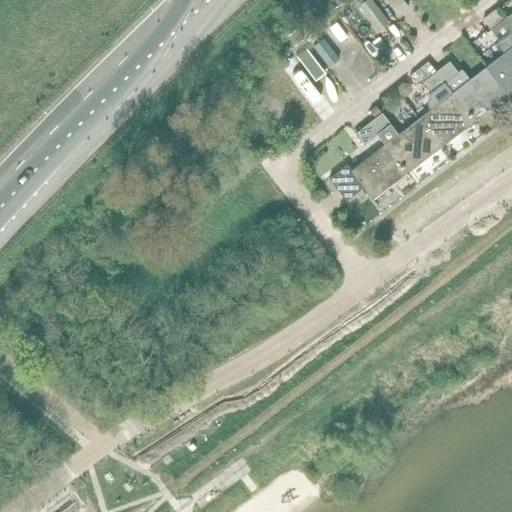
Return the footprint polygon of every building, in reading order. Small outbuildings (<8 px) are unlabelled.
[(346,0),(331,0),(330,1),(336,8),(346,0)] [(365,0),(359,5),(380,32),(391,24),(372,0),(365,0)] [(403,0),(387,0),(400,15),(410,7),(403,0)] [(509,95),(511,92),(511,28),(505,19),(491,30),(500,41),(497,43),(504,52),(486,66),(509,95)] [(295,29),(287,35),(295,45),(303,40),(295,29)] [(313,47),(330,67),(341,58),(325,38),(313,47)] [(297,55),(317,80),(326,73),(306,48),(297,55)] [(463,69),(458,73),(449,60),(436,71),(444,82),(453,92),(475,121),(509,95),(486,66),(470,78),(463,69)] [(431,92),(444,82),(436,71),(423,81),(431,92)] [(441,147),(475,121),(453,92),(444,82),(431,92),(427,95),(427,106),(429,109),(419,118),(441,147)] [(375,114),(381,109),(377,104),(371,109),(375,114)] [(419,118),(398,134),(382,113),(369,123),(378,134),(385,144),(407,173),(441,147),(419,118)] [(364,145),(378,134),(369,123),(355,133),(364,145)] [(373,199),(407,173),(385,144),(351,169),(347,164),(328,179),(346,201),(364,188),(373,199)]
